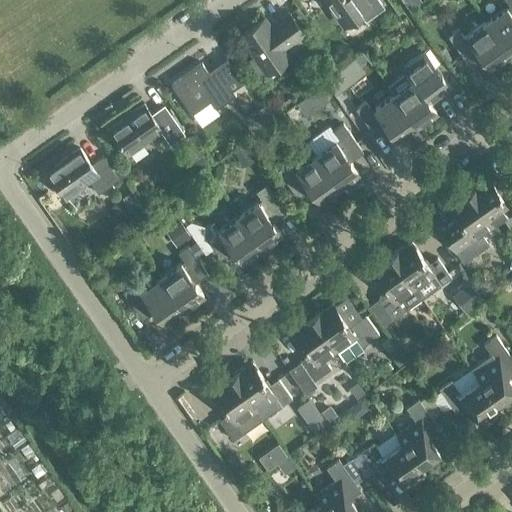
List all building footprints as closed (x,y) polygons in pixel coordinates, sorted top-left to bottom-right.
[(326,0),(344,24),(360,13),(365,21),(384,8),(378,0),(326,0)] [(436,10),(429,0),(418,9),(425,18),(436,10)] [(511,0),(498,0),(481,13),(509,54),(511,51),(511,0)] [(264,18),(240,36),(266,72),(307,43),(302,35),(303,34),(288,13),(276,22),(277,24),(271,28),(264,18)] [(509,54),(481,13),(448,36),(468,64),(481,55),(490,68),(509,54)] [(220,50),(171,84),(197,121),(246,86),(220,50)] [(406,71),(387,84),(394,94),(417,126),(437,112),(428,100),(447,86),(449,89),(451,88),(425,52),(403,67),(406,71)] [(309,93),(318,106),(328,99),(319,86),(309,93)] [(417,126),(394,94),(371,110),(365,102),(355,109),(375,137),(388,127),(397,140),(417,126)] [(144,103),(109,128),(128,154),(162,130),(170,142),(183,133),(165,108),(153,116),(144,103)] [(339,138),(316,155),(339,187),(359,173),(350,161),(353,158),(348,151),(358,144),(343,123),(333,130),(339,138)] [(245,142),(233,151),(241,161),(252,153),(245,142)] [(80,149),(47,172),(65,196),(88,180),(98,194),(118,179),(120,182),(127,177),(116,162),(110,166),(103,157),(91,165),(80,149)] [(339,187),(316,155),(293,171),(287,163),(277,169),(292,191),(302,184),(307,191),(311,189),(319,201),(339,187)] [(511,179),(506,184),(508,187),(499,193),(489,179),(480,186),(479,184),(468,191),(492,225),(503,218),(510,227),(511,225),(511,179)] [(261,199),(238,215),(261,248),(281,234),(272,222),(276,219),(271,212),(280,205),(265,184),(256,191),(261,199)] [(453,222),(442,230),(463,260),(487,243),(481,234),(492,225),(468,191),(458,198),(459,200),(450,207),(459,220),(454,224),(453,222)] [(261,248),(238,215),(216,232),(210,223),(200,230),(220,258),(233,249),(242,262),(261,248)] [(190,236),(180,221),(170,228),(180,243),(190,236)] [(401,247),(391,254),(422,298),(451,277),(437,258),(427,265),(412,242),(403,249),(401,247)] [(184,260),(161,277),(184,309),(203,295),(195,283),(198,280),(193,273),(203,266),(188,245),(178,252),(184,260)] [(422,298),(391,254),(380,262),(382,264),(372,270),(388,292),(378,299),(392,319),(422,298)] [(184,309),(161,277),(138,293),(132,284),(122,291),(137,312),(147,306),(152,313),(155,311),(164,323),(184,309)] [(458,291),(472,308),(483,299),(469,282),(458,291)] [(322,309),(312,316),(336,350),(343,360),(361,347),(379,334),(365,315),(349,326),(333,304),(324,311),(322,309)] [(336,350),(312,316),(301,323),(303,325),(294,332),(309,354),(299,361),(313,380),(329,369),(323,360),(336,350)] [(492,354),(471,368),(479,380),(480,380),(497,404),(498,404),(511,393),(511,382),(502,368),(511,361),(511,358),(496,336),(485,344),(492,354)] [(297,361),(288,368),(305,392),(314,385),(297,361)] [(242,368),(231,375),(256,410),(274,396),(281,406),(292,398),(278,379),(268,385),(252,363),(243,370),(242,368)] [(450,380),(438,388),(456,413),(467,405),(483,426),(503,412),(498,404),(497,404),(480,380),(479,380),(471,368),(451,382),(450,380)] [(222,385),(213,391),(229,413),(219,420),(233,440),(262,419),(256,410),(231,375),(221,383),(222,385)] [(396,435),(401,443),(402,443),(419,467),(420,467),(439,453),(424,431),(436,423),(418,399),(407,407),(416,421),(396,435)] [(321,412),(328,421),(337,415),(330,406),(321,412)] [(318,412),(306,420),(315,432),(327,424),(318,412)] [(372,443),(351,458),(365,477),(374,470),(378,476),(389,468),(405,489),(425,475),(420,467),(419,467),(402,443),(401,443),(382,457),(372,443)] [(336,480),(316,495),(321,503),(322,502),(328,511),(358,511),(344,491),(365,477),(351,458),(342,464),(338,459),(327,467),(336,480)] [(247,486),(256,499),(268,490),(259,478),(247,486)] [(328,511),(322,502),(321,503),(308,511),(298,511),(292,503),(281,511),(328,511)]
